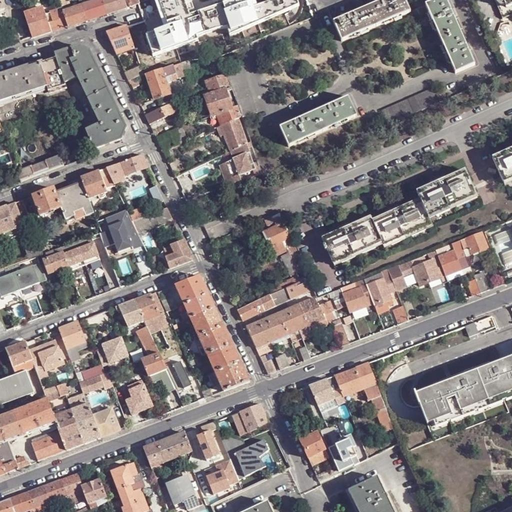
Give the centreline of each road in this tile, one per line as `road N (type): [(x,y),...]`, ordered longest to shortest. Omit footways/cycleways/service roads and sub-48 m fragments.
road 1 (residential): [(226,232),(511,109)]
road 2 (residential): [(0,489),(266,390)]
road 3 (residential): [(266,390),(511,292)]
road 4 (residential): [(0,343),(212,263)]
road 5 (residential): [(151,140),(0,199)]
road 6 (unknown): [(319,2),(349,81),(285,111)]
road 7 (residential): [(94,27),(151,140)]
